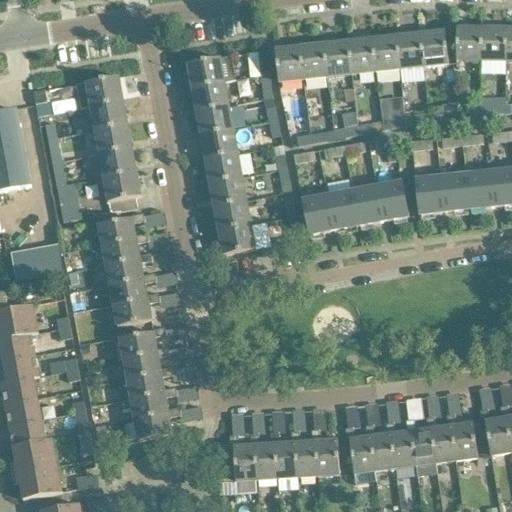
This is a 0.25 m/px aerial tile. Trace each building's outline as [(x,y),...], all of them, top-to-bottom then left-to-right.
[(457,64),(482,64),(482,31),(457,31),(457,64)] [(482,64),(506,64),(506,31),(482,31),(482,64)] [(446,34),(421,37),(424,70),(449,67),(446,34)] [(421,37),(398,39),(401,72),(424,70),(421,37)] [(398,39),(373,42),(376,75),(401,72),(398,39)] [(373,42),(349,45),(352,78),(376,75),(373,42)] [(349,45),(325,47),(328,80),(352,78),(349,45)] [(325,47),(300,50),(304,83),(328,80),(325,47)] [(304,83),(300,50),(276,52),(279,85),(304,83)] [(259,54),(262,79),(271,78),(268,52),(259,54)] [(188,67),(193,92),(225,86),(237,84),(232,59),(188,67)] [(271,78),(262,79),(264,102),(274,101),(272,92),(271,78)] [(87,86),(77,87),(81,112),(91,110),(124,104),(119,80),(87,86)] [(193,92),(198,116),(230,110),(225,86),(193,92)] [(34,95),(36,107),(48,105),(46,93),(34,95)] [(505,103),(480,103),(480,111),(495,111),(495,118),(504,118),(505,103)] [(91,110),(96,134),(128,128),(124,104),(91,110)] [(50,105),(48,105),(36,107),(38,116),(51,114),(50,105)] [(198,116),(202,139),(234,133),(230,110),(198,116)] [(267,111),(270,126),(279,124),(276,110),(267,111)] [(480,119),(480,111),(465,110),(465,119),(480,119)] [(495,111),(480,111),(480,119),(495,118),(495,111)] [(17,113),(0,115),(0,207),(7,206),(4,193),(31,189),(17,113)] [(444,113),(429,116),(431,125),(445,122),(444,113)] [(46,127),(49,143),(58,141),(55,125),(56,125),(56,123),(58,123),(57,116),(45,118),(46,127)] [(431,125),(429,116),(415,119),(416,127),(431,125)] [(391,123),(393,132),(407,129),(406,120),(391,123)] [(290,140),(301,139),(299,121),(289,122),(290,140)] [(279,124),(270,126),(273,140),(281,138),(279,124)] [(373,126),(358,129),(360,138),(374,135),(373,126)] [(96,134),(100,158),(133,152),(128,128),(96,134)] [(360,138),(358,129),(344,132),(346,140),(360,138)] [(202,139),(206,163),(238,157),(234,133),(202,139)] [(511,143),(511,134),(492,136),(493,145),(511,143)] [(326,135),(311,138),(313,146),(327,144),(326,135)] [(482,137),(462,139),(463,148),(483,146),(482,137)] [(313,146),(311,138),(297,140),(298,149),(313,146)] [(463,148),(462,139),(441,141),(442,150),(463,148)] [(395,140),(374,143),(376,152),(396,148),(395,140)] [(49,143),(53,167),(63,165),(58,141),(49,143)] [(412,145),(413,154),(433,152),(432,143),(412,145)] [(364,145),(344,149),(346,157),(366,154),(364,145)] [(346,157),(344,149),(324,152),(326,161),(346,157)] [(100,158),(105,182),(137,176),(133,152),(100,158)] [(294,158),(296,167),(316,163),(314,154),(294,158)] [(206,163),(211,188),(243,181),(238,157),(206,163)] [(276,159),(279,174),(288,172),(285,157),(276,159)] [(53,167),(58,191),(67,189),(67,187),(63,165),(53,167)] [(288,172),(279,174),(282,188),(291,186),(288,172)] [(511,172),(492,175),(495,210),(511,208),(511,172)] [(492,175),(466,177),(470,213),(495,210),(492,175)] [(137,176),(105,182),(109,205),(136,200),(141,199),(137,176)] [(466,177),(441,180),(445,215),(470,213),(466,177)] [(445,215),(441,180),(416,183),(419,218),(445,215)] [(211,188),(215,211),(247,204),(243,181),(211,188)] [(403,185),(378,189),(385,225),(410,220),(403,185)] [(67,189),(58,191),(64,225),(82,221),(75,186),(67,187),(67,189)] [(378,189),(353,194),(359,229),(385,225),(378,189)] [(353,194),(328,199),(334,234),(359,229),(353,194)] [(334,234),(328,199),(303,203),(309,238),(334,234)] [(138,211),(136,200),(109,205),(111,216),(138,211)] [(215,211),(219,235),(252,229),(247,204),(215,211)] [(286,207),(289,221),(297,219),(295,205),(286,207)] [(99,228),(103,250),(137,243),(136,239),(133,227),(145,224),(143,217),(132,219),(132,222),(99,228)] [(297,219),(289,221),(291,235),(300,234),(297,219)] [(252,229),(219,235),(224,258),(256,252),(252,229)] [(103,250),(106,270),(141,263),(140,259),(137,247),(149,244),(147,237),(136,239),(137,243),(103,250)] [(106,270),(110,290),(144,283),(144,279),(142,267),(153,264),(151,257),(140,259),(141,263),(106,270)] [(110,290),(114,310),(148,303),(147,299),(145,286),(156,284),(155,277),(144,279),(144,283),(110,290)] [(51,285),(52,296),(64,295),(62,284),(51,285)] [(83,295),(72,297),(73,306),(84,304),(83,295)] [(148,303),(114,310),(118,330),(152,324),(149,307),(160,304),(159,297),(147,299),(148,303)] [(0,320),(0,343),(30,338),(30,339),(36,338),(31,310),(8,315),(5,298),(0,304),(0,316),(3,315),(4,320),(0,320)] [(57,321),(59,333),(71,331),(69,319),(57,321)] [(120,342),(124,363),(158,357),(157,352),(155,340),(167,338),(165,330),(153,333),(154,336),(120,342)] [(71,331),(59,333),(61,343),(73,341),(71,331)] [(0,343),(0,344),(4,365),(34,360),(30,339),(30,338),(0,343)] [(124,363),(128,383),(162,376),(161,372),(159,360),(171,358),(169,350),(157,352),(158,357),(124,363)] [(4,365),(7,385),(8,385),(32,381),(32,383),(38,382),(34,360),(4,365)] [(64,363),(66,373),(78,371),(76,361),(64,363)] [(128,383),(131,403),(165,396),(165,393),(162,380),(174,378),(172,370),(161,372),(162,376),(128,383)] [(78,371),(66,373),(68,385),(80,382),(78,371)] [(2,386),(6,409),(36,403),(32,383),(32,381),(8,385),(7,385),(2,386)] [(131,403),(135,423),(169,416),(168,413),(166,400),(178,398),(176,390),(165,393),(165,396),(131,403)] [(6,409),(10,430),(40,425),(36,403),(6,409)] [(71,407),(74,418),(85,415),(83,404),(71,407)] [(501,410),(503,422),(507,421),(511,450),(511,420),(508,409),(501,410)] [(169,416),(135,423),(139,444),(173,438),(170,420),(181,418),(180,411),(168,413),(169,416)] [(511,450),(507,421),(503,422),(491,424),(488,412),(481,414),(483,425),(486,425),(492,459),(511,455),(511,450)] [(85,415),(74,418),(76,428),(87,426),(85,415)] [(447,418),(448,430),(452,429),(457,464),(478,461),(474,427),(456,429),(455,417),(447,418)] [(427,421),(428,433),(432,432),(437,467),(457,464),(452,429),(448,430),(436,431),(435,420),(427,421)] [(407,424),(408,435),(412,435),(417,469),(418,480),(438,477),(437,467),(432,432),(428,433),(416,434),(414,423),(407,424)] [(10,430),(14,451),(44,445),(40,425),(10,430)] [(386,426),(388,438),(392,437),(396,472),(417,469),(412,435),(408,435),(396,437),(394,425),(386,426)] [(106,428),(96,430),(98,441),(108,440),(106,428)] [(366,429),(368,441),(372,440),(376,474),(396,472),(392,437),(388,438),(376,439),(374,428),(366,429)] [(372,440),(368,441),(355,442),(354,431),(346,432),(347,443),(350,443),(355,477),(376,474),(372,440)] [(312,433),(313,445),(317,445),(319,479),(340,478),(338,443),(321,444),(320,433),(315,433),(312,433)] [(93,457),(89,434),(77,436),(81,459),(93,457)] [(292,435),(293,446),(296,446),(299,481),(319,479),(317,445),(313,445),(300,446),(300,434),(292,435)] [(271,436),(272,448),(276,447),(278,482),(299,481),(296,446),(293,446),(280,447),(279,435),(271,436)] [(251,437),(252,449),(256,449),(258,483),(278,482),(276,447),(272,448),(260,448),(259,437),(251,437)] [(256,449),(252,449),(239,450),(239,438),(230,439),(230,445),(218,445),(220,486),(258,483),(256,449)] [(12,472),(13,477),(58,469),(53,443),(44,445),(14,451),(18,471),(12,472)] [(58,469),(13,477),(14,483),(20,482),(24,503),(63,496),(58,469)] [(100,488),(98,477),(76,481),(79,493),(100,488)] [(111,511),(109,502),(88,506),(89,511),(111,511)]
